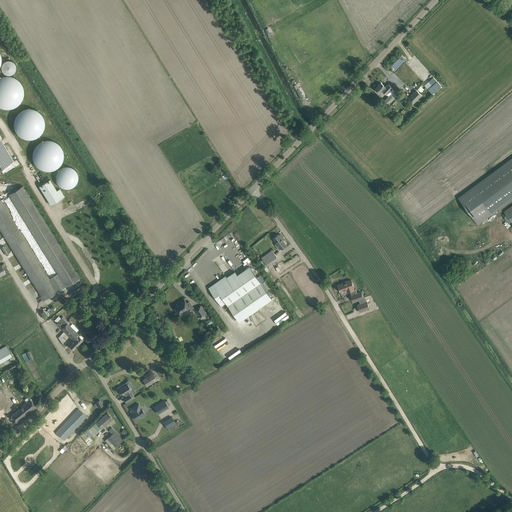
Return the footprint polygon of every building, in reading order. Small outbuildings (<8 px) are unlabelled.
[(22,91),(23,88),(16,77),(9,75),(2,75),(0,76),(0,106),(6,108),(12,108),(20,103),(22,94),(22,91)] [(433,85),(428,89),(432,94),(441,86),(433,77),(429,81),(433,85)] [(381,83),(375,88),(380,93),(382,90),(386,94),(387,94),(389,96),(390,95),(394,99),(398,94),(392,88),(388,84),(385,87),(381,83)] [(408,98),(413,104),(422,95),(416,90),(408,98)] [(385,100),(389,104),(394,99),(390,95),(385,100)] [(33,138),(42,135),(43,122),(39,109),(27,108),(15,111),(14,124),(18,137),(33,138)] [(0,137),(0,170),(14,161),(0,137)] [(61,140),(34,141),(34,169),(61,169),(61,140)] [(511,199),(511,157),(492,173),(458,198),(478,225),(511,199)] [(39,186),(51,205),(64,197),(59,189),(56,191),(49,180),(39,186)] [(23,186),(9,195),(58,274),(50,279),(1,200),(0,200),(0,229),(44,300),(79,278),(23,186)] [(231,234),(219,241),(222,246),(234,239),(231,234)] [(278,234),(273,238),(277,243),(275,244),(278,248),(280,247),(281,249),(286,245),(283,240),(284,239),(281,235),(280,236),(278,234)] [(273,250),(261,258),(263,260),(260,262),(265,268),(272,263),(272,264),(279,259),(273,250)] [(226,303),(239,322),(272,299),(249,266),(233,277),(231,274),(227,277),(226,275),(208,287),(221,306),(226,303)] [(344,282),(344,283),(338,285),(340,292),(346,289),(348,292),(350,292),(351,295),(353,302),(364,298),(362,291),(357,293),(356,289),(355,290),(354,287),(351,279),(344,282)] [(179,305),(175,308),(179,314),(183,311),(185,313),(193,307),(189,301),(187,303),(184,299),(178,303),(179,305)] [(367,300),(357,304),(360,313),(370,309),(367,300)] [(268,309),(271,313),(281,306),(278,302),(268,309)] [(194,310),(200,318),(206,313),(201,305),(194,310)] [(57,323),(56,323),(72,339),(73,338),(75,339),(69,346),(73,349),(83,340),(68,325),(70,323),(63,316),(61,318),(57,323)] [(63,337),(66,334),(63,332),(57,337),(63,343),(66,340),(63,337)] [(216,346),(224,359),(233,353),(232,352),(239,347),(236,342),(234,342),(232,339),(230,341),(226,335),(222,338),(221,335),(212,341),(213,343),(215,342),(217,346),(216,346)] [(0,349),(0,363),(12,356),(6,346),(0,349)] [(150,375),(142,380),(147,386),(154,381),(157,380),(152,373),(150,375)] [(126,383),(117,388),(120,393),(121,393),(123,395),(124,394),(126,398),(124,399),(126,403),(134,397),(132,394),(130,390),(133,388),(129,381),(126,383)] [(0,395),(0,402),(2,407),(8,403),(3,394),(0,395)] [(26,403),(26,404),(11,416),(16,422),(31,410),(32,410),(36,407),(30,399),(26,403)] [(165,401),(156,406),(161,412),(169,407),(165,401)] [(131,413),(135,420),(145,414),(139,404),(131,409),(133,412),(131,413)] [(78,408),(55,432),(64,440),(87,416),(78,408)] [(113,419),(107,413),(90,427),(96,434),(113,419)] [(163,422),(167,429),(176,424),(172,417),(163,422)] [(84,431),(80,435),(81,436),(89,445),(94,441),(86,432),(84,431)] [(107,438),(116,447),(123,440),(115,431),(107,438)]
